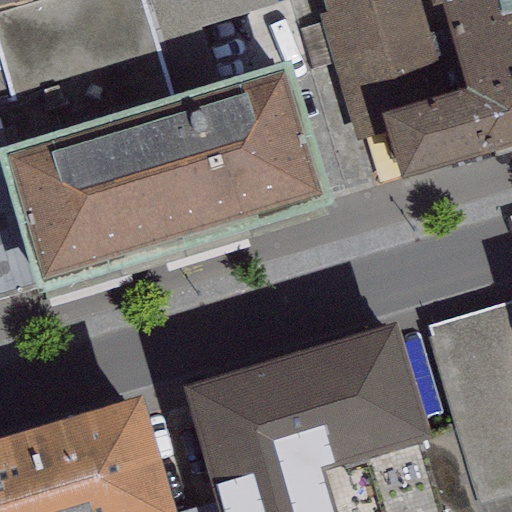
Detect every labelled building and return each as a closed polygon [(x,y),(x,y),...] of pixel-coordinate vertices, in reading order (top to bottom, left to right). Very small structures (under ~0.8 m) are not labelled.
[(0,0),(0,16),(56,0),(0,0)] [(511,159),(511,0),(325,0),(330,16),(322,18),(360,143),(386,136),(403,192),(511,159)] [(334,217),(291,74),(5,160),(0,160),(0,176),(30,294),(37,306),(334,217)] [(0,302),(30,294),(0,176),(0,160),(5,160),(0,140),(0,302)] [(511,302),(425,327),(478,507),(511,497),(511,302)] [(398,337),(187,399),(220,511),(437,511),(419,452),(431,448),(398,337)] [(0,511),(168,511),(139,416),(0,458),(0,511)]
